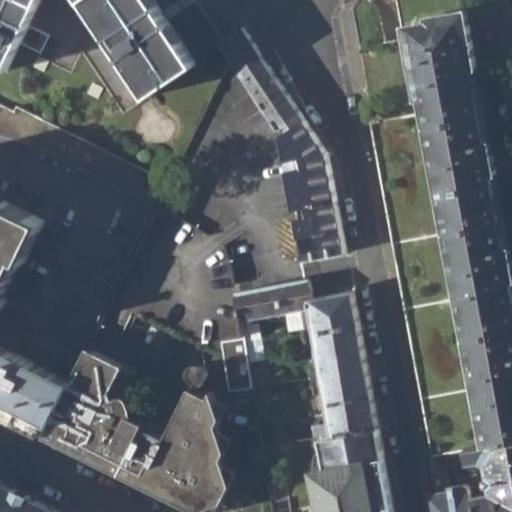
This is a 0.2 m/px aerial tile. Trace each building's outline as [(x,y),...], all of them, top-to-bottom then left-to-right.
[(0,0),(0,66),(4,69),(20,40),(40,49),(49,33),(29,23),(39,0),(88,0),(154,96),(202,63),(158,0),(0,0)] [(372,121),(434,453),(467,447),(511,438),(511,268),(464,10),(432,16),(433,21),(407,25),(420,96),(425,96),(427,111),(372,121)] [(284,133),(305,120),(241,25),(220,39),(284,133)] [(51,424),(90,345),(112,303),(162,204),(171,180),(16,105),(12,112),(0,105),(0,398),(36,416),(51,424)] [(284,133),(295,208),(338,199),(328,151),(326,151),(305,120),(284,133)] [(338,199),(295,208),(306,260),(347,251),(338,199)] [(226,242),(162,204),(112,303),(225,357),(228,387),(251,383),(245,340),(243,326),(241,318),(236,291),(234,273),(224,244),(226,242)] [(312,306),(310,298),(313,298),(310,277),(236,291),(241,318),(312,306)] [(320,435),(380,425),(354,288),(313,298),(310,298),(312,306),(316,326),(308,329),(319,385),(324,384),(331,421),(308,426),(309,437),(320,435)] [(243,326),(245,340),(254,338),(251,324),(243,326)] [(126,364),(90,345),(51,424),(48,431),(200,508),(208,505),(220,510),(240,469),(227,460),(224,452),(233,435),(221,426),(220,419),(229,402),(192,385),(167,434),(144,424),(147,419),(135,413),(129,394),(123,392),(117,400),(114,389),(126,364)] [(395,511),(380,425),(320,435),(326,466),(315,468),(323,508),(302,511),(395,511)] [(511,511),(511,438),(467,447),(471,461),(482,461),(489,463),(491,477),(488,479),(493,485),(494,492),(473,496),(470,485),(465,483),(448,486),(449,490),(433,493),(435,511),(511,511)] [(0,511),(63,511),(0,480),(0,511)]
